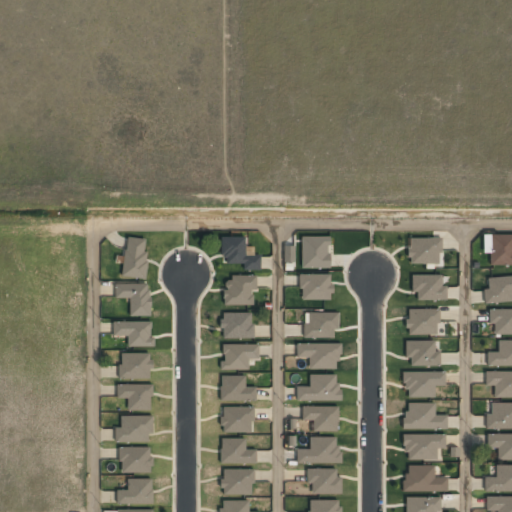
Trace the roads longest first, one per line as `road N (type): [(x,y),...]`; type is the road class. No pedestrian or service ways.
road 1 (residential): [(91,195),(511,194)]
road 2 (residential): [(372,276),(372,511)]
road 3 (residential): [(185,511),(187,277)]
